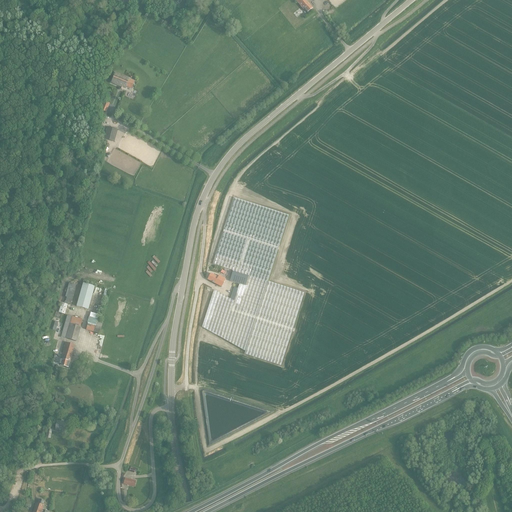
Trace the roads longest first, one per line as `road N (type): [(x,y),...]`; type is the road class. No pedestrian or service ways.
road 1 (tertiary): [(183,283),(195,217),(223,161),(412,0)]
road 2 (trunk): [(441,384),(191,511)]
road 3 (trunk): [(207,511),(448,394)]
road 4 (unclassified): [(118,466),(183,283)]
road 5 (unclassified): [(118,466),(120,502),(148,506),(151,414),(170,409)]
road 6 (tertiary): [(170,409),(183,283)]
